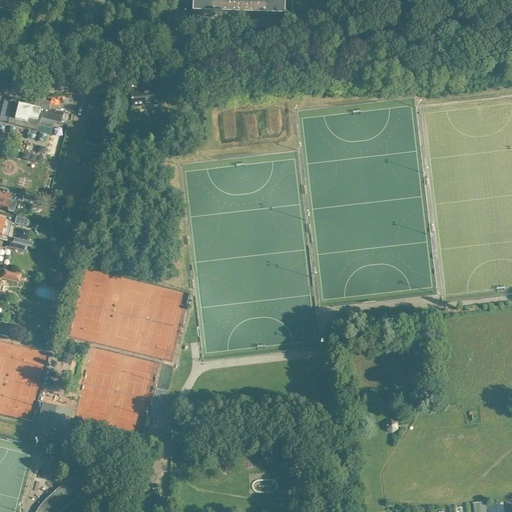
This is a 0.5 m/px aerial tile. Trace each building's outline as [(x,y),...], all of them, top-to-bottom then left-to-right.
[(192,0),(192,14),(284,16),(284,0),(192,0)] [(187,83),(186,70),(172,71),(173,85),(187,83)] [(130,94),(131,108),(161,105),(159,91),(130,94)] [(91,93),(87,116),(100,118),(99,122),(88,119),(84,135),(86,136),(84,143),(100,147),(108,121),(113,95),(101,93),(91,93)] [(19,105),(15,120),(39,126),(40,119),(49,121),(50,119),(61,122),(63,114),(64,111),(51,107),(52,103),(36,99),(34,108),(19,105)] [(8,212),(13,213),(17,199),(0,194),(0,208),(8,210),(8,212)] [(26,195),(24,201),(48,207),(49,201),(26,195)] [(29,220),(31,212),(18,209),(16,216),(29,220)] [(29,220),(16,217),(15,223),(28,226),(29,220)] [(0,235),(7,238),(11,224),(0,220),(0,235)] [(11,241),(24,245),(28,234),(14,230),(11,241)] [(22,252),(23,247),(24,246),(9,242),(7,248),(22,252)] [(3,272),(1,278),(20,283),(21,276),(3,272)] [(0,333),(4,335),(11,336),(12,330),(0,327),(0,333)] [(67,342),(65,353),(75,354),(76,343),(67,342)] [(66,424),(68,416),(69,413),(43,407),(36,432),(62,439),(65,429),(72,431),(73,426),(66,424)] [(159,422),(162,413),(155,411),(152,420),(159,422)] [(306,479),(294,480),(296,496),(308,495),(306,479)] [(36,511),(74,511),(90,498),(76,483),(68,490),(51,505),(46,500),(39,508),(36,511)] [(488,493),(476,493),(476,508),(487,508),(488,493)]
